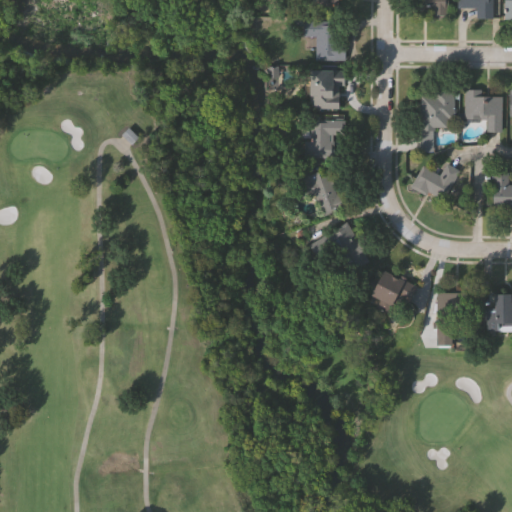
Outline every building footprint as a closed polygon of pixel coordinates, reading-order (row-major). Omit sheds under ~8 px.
[(446,0),(446,17),(429,17),(429,9),(415,9),(415,0),(446,0)] [(456,7),(456,0),(490,0),(490,20),(474,20),(475,7),(456,7)] [(511,18),(502,18),(502,0),(511,0),(511,18)] [(342,60),(313,60),(313,36),(301,36),(301,21),(334,21),(334,43),(342,43),(342,60)] [(337,108),(312,108),(312,66),(337,66),(337,77),(342,77),(342,85),(337,85),(337,108)] [(434,152),(420,152),(420,91),(453,91),(453,127),(434,127),(434,152)] [(498,132),(483,132),(483,120),(461,120),(462,93),(499,93),(498,132)] [(339,120),(339,133),(331,133),(331,156),(305,156),(305,120),(339,120)] [(348,207),(320,216),(312,194),(298,198),(287,167),(302,162),(306,175),(316,172),(318,177),(328,173),(335,192),(342,190),(348,207)] [(419,167),(437,176),(443,165),(456,172),(440,203),(409,186),(419,167)] [(511,185),(511,212),(490,212),(490,173),(507,173),(507,185),(511,185)] [(319,240),(344,222),(369,256),(345,274),(319,240)] [(402,311),(388,304),(385,312),(373,307),(377,299),(369,295),(381,269),(414,285),(402,311)] [(435,293),(472,293),(472,318),(451,318),(451,345),(435,345),(435,293)] [(492,293),(508,293),(508,302),(511,302),(511,325),(496,325),(496,332),(484,332),(483,308),(492,308),(492,293)]
